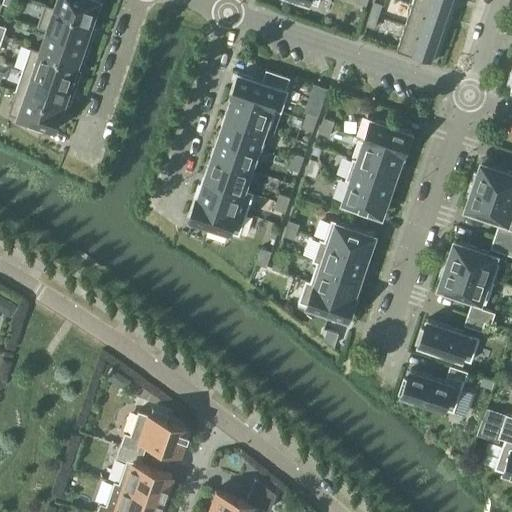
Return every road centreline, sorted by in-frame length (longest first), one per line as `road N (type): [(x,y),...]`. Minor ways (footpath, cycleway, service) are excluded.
road 1 (residential): [(0,271),(218,416)]
road 2 (residential): [(467,96),(385,334)]
road 3 (residential): [(231,13),(467,96)]
road 4 (residential): [(231,13),(170,198)]
road 5 (residential): [(139,0),(85,155)]
road 6 (residential): [(218,416),(332,511)]
